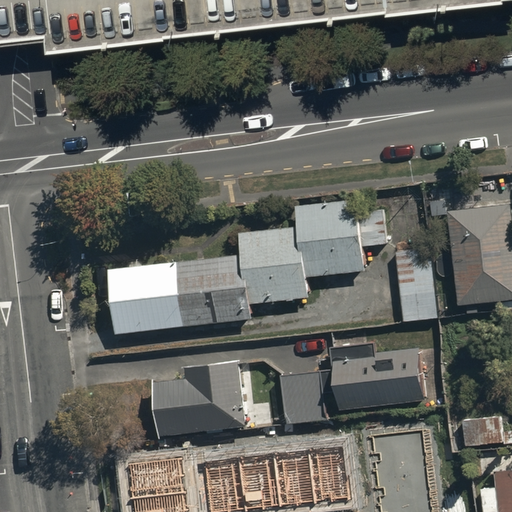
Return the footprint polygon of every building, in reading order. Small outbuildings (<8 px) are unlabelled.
[(0,0),(0,29),(48,24),(49,37),(168,24),(168,22),(355,0),(0,0)] [(110,263),(117,328),(255,313),(253,298),(312,291),(310,271),(368,265),(365,241),(362,207),(360,193),(297,199),(299,220),(241,227),(243,249),(110,263)] [(511,196),(448,204),(459,300),(511,293),(511,196)] [(362,207),(365,241),(389,239),(385,204),(362,207)] [(405,317),(440,313),(432,243),(397,247),(405,317)] [(283,369),(289,418),(329,414),(326,386),(339,385),(342,405),(427,396),(421,341),(379,346),(378,335),(332,340),(335,363),(283,369)] [(161,429),(248,419),(241,353),(186,359),(187,371),(155,374),(161,429)] [(505,438),(502,411),(476,414),(479,441),(505,438)] [(339,420),(295,426),(299,454),(342,449),(339,420)] [(288,443),(169,455),(174,511),(192,511),(294,501),(288,443)] [(418,452),(388,458),(395,511),(454,511),(448,465),(421,469),(418,452)] [(511,511),(511,464),(496,466),(498,482),(482,484),(485,508),(500,507),(500,511),(511,511)]
